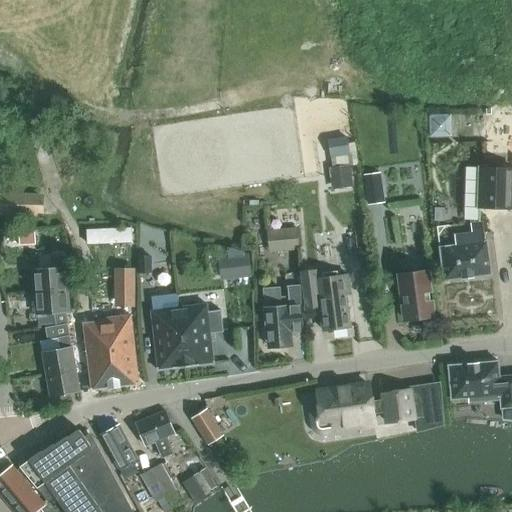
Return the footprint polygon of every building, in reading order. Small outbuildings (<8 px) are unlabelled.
[(451,117),(432,117),(433,136),(452,136),(451,117)] [(348,137),(329,140),(332,157),(351,154),(348,137)] [(293,141),(284,157),(294,162),(303,147),(293,141)] [(511,208),(511,180),(511,167),(476,166),(475,207),(511,208)] [(345,169),(329,171),(331,191),(348,189),(354,188),(351,168),(345,169)] [(361,177),(365,204),(380,202),(376,175),(361,177)] [(0,195),(0,214),(40,215),(40,196),(0,195)] [(445,222),(446,208),(436,208),(435,221),(445,222)] [(470,223),(471,234),(460,235),(456,241),(456,246),(440,248),(444,282),(492,276),(488,242),(485,242),(483,222),(470,223)] [(269,231),(270,238),(271,253),(300,250),(298,230),(297,228),(269,231)] [(35,233),(19,234),(20,246),(36,245),(35,233)] [(138,271),(150,270),(149,254),(137,255),(138,271)] [(250,254),(220,258),(223,280),(253,276),(250,254)] [(55,269),(33,270),(35,292),(69,290),(66,256),(54,257),(55,269)] [(116,305),(134,305),(134,269),(116,269),(116,305)] [(316,271),(301,273),(306,311),(321,309),(324,331),(351,328),(346,297),(349,296),(346,274),(343,274),(316,278),(316,271)] [(407,320),(433,317),(427,272),(401,276),(407,320)] [(301,321),(299,289),(287,291),(288,299),(282,298),(281,289),(264,290),(269,349),(294,347),(292,322),(301,321)] [(69,290),(35,292),(36,314),(54,313),(57,326),(68,324),(69,324),(67,312),(70,312),(69,290)] [(152,307),(158,366),(186,363),(180,304),(152,307)] [(210,305),(182,307),(187,367),(215,365),(213,334),(226,333),(224,311),(210,312),(210,305)] [(92,390),(140,384),(132,317),(99,321),(99,323),(85,324),(92,390)] [(57,326),(46,328),(48,340),(59,339),(70,336),(68,324),(57,326)] [(61,350),(43,353),(47,375),(76,370),(70,336),(59,339),(61,350)] [(497,362),(449,366),(452,399),(469,398),(470,403),(501,400),(502,408),(511,407),(511,376),(499,378),(497,362)] [(76,370),(47,375),(51,397),(80,391),(76,370)] [(320,417),(312,418),(314,432),(316,434),(319,435),(322,436),(333,434),(332,426),(348,424),(348,428),(374,425),(373,419),(385,418),(386,428),(414,425),(411,397),(408,397),(408,399),(398,400),(398,398),(395,399),(396,400),(386,401),(386,400),(383,400),(383,406),(371,407),(369,390),(318,396),(320,417)] [(192,418),(209,446),(223,436),(207,409),(192,418)] [(163,415),(134,426),(143,449),(155,445),(161,461),(171,457),(165,441),(172,438),(163,415)] [(120,427),(103,436),(123,474),(137,467),(134,462),(138,459),(120,427)] [(134,511),(98,446),(94,449),(80,431),(71,438),(70,437),(58,446),(57,444),(45,453),(44,452),(22,468),(51,505),(58,499),(67,511),(134,511)] [(151,471),(164,494),(167,497),(177,492),(163,465),(151,471)] [(0,491),(16,511),(39,511),(41,510),(42,511),(55,511),(49,504),(46,506),(12,467),(0,477),(0,491)] [(206,494),(217,487),(205,469),(195,475),(206,494)] [(158,502),(167,497),(164,494),(151,471),(143,476),(157,503),(158,502)] [(167,497),(158,502),(163,511),(166,511),(173,509),(167,497)]
